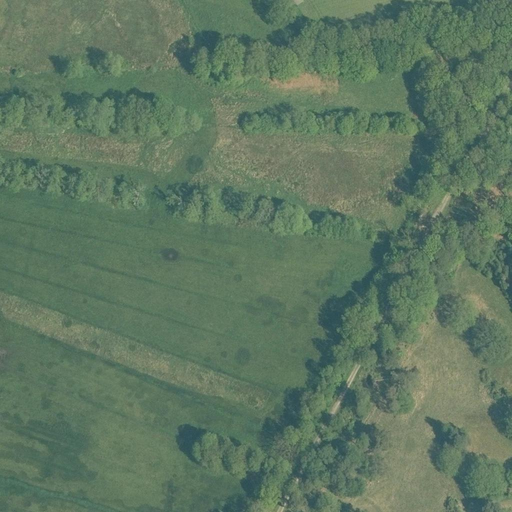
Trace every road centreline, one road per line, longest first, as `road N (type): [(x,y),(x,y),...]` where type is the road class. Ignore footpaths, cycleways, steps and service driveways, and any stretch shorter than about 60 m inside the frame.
road 1 (track): [(511,80),(296,481)]
road 2 (track): [(511,35),(440,65),(489,124)]
